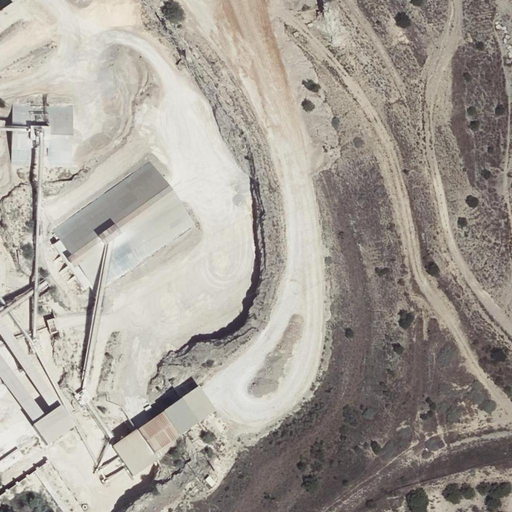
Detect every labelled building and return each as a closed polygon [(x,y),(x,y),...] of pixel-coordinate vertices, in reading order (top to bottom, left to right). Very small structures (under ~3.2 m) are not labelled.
[(20,141),(15,164),(31,168),(37,145),(20,141)] [(157,164),(55,225),(58,232),(67,240),(72,248),(76,252),(84,265),(91,257),(103,250),(104,249),(111,244),(117,239),(119,240),(126,236),(135,226),(141,223),(139,219),(146,212),(184,189),(183,189),(157,164)] [(63,387),(52,390),(57,409),(68,407),(63,387)] [(193,393),(184,400),(198,421),(208,414),(193,393)] [(182,399),(137,430),(154,454),(199,423),(198,421),(184,400),(182,399)] [(47,449),(76,428),(62,408),(33,429),(47,449)] [(154,454),(137,430),(136,430),(112,448),(133,477),(157,459),(154,454)] [(19,451),(0,463),(0,476),(25,459),(19,451)] [(0,511),(21,511),(61,484),(48,464),(0,498),(0,511)] [(81,511),(78,506),(61,484),(21,511),(81,511)] [(85,490),(76,497),(83,506),(92,500),(85,490)]
